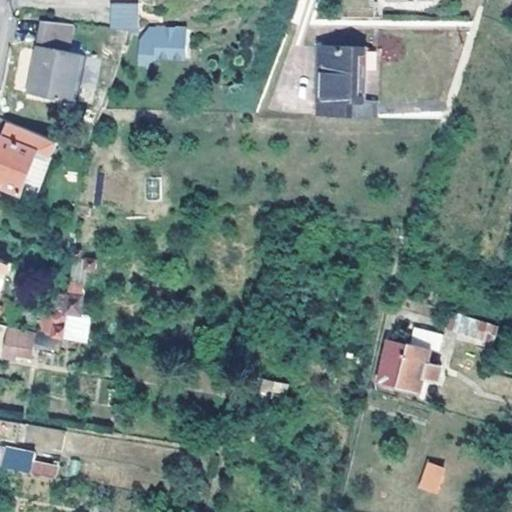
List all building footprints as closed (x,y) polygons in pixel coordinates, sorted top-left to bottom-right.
[(136,5),(110,2),(108,27),(133,30),(136,5)] [(71,53),(76,24),(44,21),(30,95),(73,103),(82,55),(71,53)] [(139,42),(137,63),(146,63),(150,60),(150,56),(184,58),(186,31),(155,28),(155,30),(148,29),(141,37),(141,42),(139,42)] [(319,58),(318,115),(377,118),(378,101),(363,100),(364,50),(329,48),(329,57),(319,58)] [(329,57),(329,48),(319,48),(319,58),(329,57)] [(91,57),(82,55),(73,103),(81,105),(91,57)] [(28,146),(33,133),(7,123),(2,137),(28,146)] [(28,146),(2,137),(0,142),(0,186),(22,194),(39,151),(28,146)] [(0,289),(1,289),(9,270),(0,266),(0,289)] [(79,313),(85,288),(59,282),(45,334),(85,344),(92,316),(79,313)] [(443,330),(458,333),(463,316),(448,312),(443,330)] [(458,333),(493,342),(497,325),(463,316),(458,333)] [(37,333),(10,328),(4,361),(16,363),(18,357),(31,359),(37,333)] [(443,370),(429,366),(433,350),(392,339),(379,383),(421,395),(425,382),(439,385),(443,370)] [(253,397),(285,404),(290,384),(257,378),(253,397)] [(6,449),(2,469),(32,475),(36,454),(6,449)] [(439,486),(444,461),(428,458),(421,483),(439,486)]
